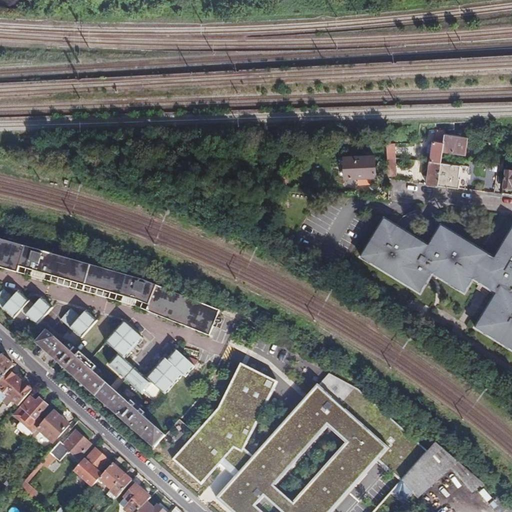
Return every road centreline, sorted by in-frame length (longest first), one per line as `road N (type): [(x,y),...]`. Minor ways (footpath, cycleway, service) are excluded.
road 1 (residential): [(195,511),(0,333)]
road 2 (residential): [(511,208),(403,194),(380,207),(357,205),(329,253),(343,267)]
